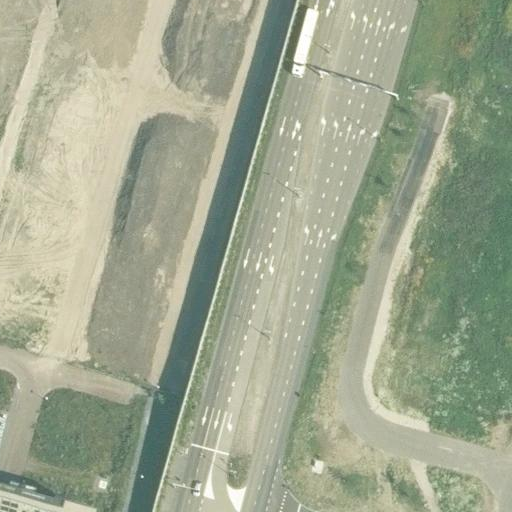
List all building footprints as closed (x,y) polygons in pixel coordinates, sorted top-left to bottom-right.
[(66,0),(65,0),(59,20),(92,30),(98,10),(66,0)] [(66,0),(98,10),(99,9),(101,0),(66,0)] [(137,9),(134,20),(142,23),(145,11),(137,9)] [(173,15),(169,26),(177,29),(181,17),(173,15)] [(218,17),(212,38),(245,48),(251,29),(251,26),(250,26),(248,25),(218,17)] [(53,40),(52,42),(56,43),(56,42),(86,51),(86,50),(92,30),(59,20),(53,40)] [(134,20),(130,32),(138,34),(142,23),(134,20)] [(167,35),(163,46),(171,49),(174,37),(167,35)] [(212,38),(205,59),(239,69),(244,50),(245,48),(212,38)] [(56,43),(50,62),(83,73),(89,51),(86,50),(86,51),(56,42),(56,43)] [(163,46),(160,58),(168,60),(171,49),(163,46)] [(125,50),(122,62),(129,64),(133,53),(125,50)] [(205,59),(199,80),(233,89),(234,85),(238,70),(239,69),(205,59)] [(50,62),(43,83),(76,93),(83,73),(50,62)] [(122,62),(118,73),(126,76),(129,64),(122,62)] [(154,76),(151,88),(159,90),(162,78),(154,76)] [(199,80),(193,100),(226,110),(233,89),(199,80)] [(40,95),(37,104),(70,114),(76,93),(43,83),(40,95)] [(151,88),(148,99),(155,102),(159,90),(151,88)] [(112,92),(109,103),(117,106),(120,94),(112,92)] [(193,100),(187,121),(220,131),(226,110),(193,100)] [(109,103),(106,114),(114,117),(117,106),(109,103)] [(31,124),(31,125),(62,134),(62,135),(64,136),(70,114),(37,104),(34,113),(34,115),(31,124)] [(142,118),(139,129),(146,131),(150,120),(142,118)] [(187,121),(181,142),(214,152),(215,147),(220,132),(220,131),(187,121)] [(25,136),(23,145),(56,155),(62,135),(62,134),(31,125),(31,124),(29,123),(26,132),(26,134),(25,136)] [(139,129),(135,141),(143,143),(146,131),(139,129)] [(100,133),(97,144),(105,147),(108,135),(100,133)] [(181,142),(175,162),(208,172),(211,164),(214,152),(181,142)] [(97,144),(93,156),(101,158),(105,147),(97,144)] [(20,153),(16,165),(50,175),(56,155),(23,145),(20,153)] [(130,159),(126,171),(134,173),(137,161),(130,159)] [(173,169),(168,183),(202,193),(205,184),(208,174),(208,172),(175,162),(173,169)] [(10,185),(10,186),(43,196),(50,175),(16,165),(10,185)] [(126,171),(123,182),(131,184),(134,173),(126,171)] [(88,174),(84,186),(92,188),(96,177),(88,174)] [(168,183),(162,205),(192,214),(194,214),(195,215),(196,213),(199,202),(202,193),(168,183)] [(4,207),(37,217),(43,196),(10,186),(4,207)] [(84,186),(81,197),(89,200),(92,188),(84,186)] [(0,229),(1,229),(11,233),(12,233),(30,238),(31,237),(37,217),(4,207),(3,209),(0,219),(0,229)] [(76,216),(72,227),(80,230),(83,218),(76,216)] [(72,227),(69,239),(76,241),(80,230),(72,227)] [(1,239),(0,241),(0,247),(10,250),(12,242),(1,239)] [(12,242),(10,250),(21,253),(24,246),(12,242)] [(38,249),(35,257),(47,261),(49,253),(38,249)] [(49,253),(47,261),(58,264),(61,256),(49,253)] [(107,270),(104,278),(116,281),(118,273),(107,270)] [(118,273),(116,281),(127,284),(130,277),(118,273)] [(143,281),(141,288),(153,292),(155,284),(143,281)] [(0,283),(0,284),(0,323),(6,326),(8,326),(19,289),(0,283)] [(155,284),(153,292),(164,295),(166,288),(155,284)] [(19,289),(8,326),(18,329),(27,331),(37,294),(19,289)] [(37,294),(27,331),(35,334),(46,337),(50,322),(57,300),(37,294)] [(76,345),(95,351),(106,314),(88,309),(87,308),(80,331),(77,342),(76,345)] [(106,314),(95,351),(97,351),(114,356),(125,319),(106,314)] [(125,319),(114,356),(132,362),(143,325),(125,319)] [(143,325),(132,362),(143,365),(149,367),(152,367),(163,330),(143,325)] [(0,511),(49,511),(50,511),(45,509),(34,511),(31,511),(21,503),(15,501),(3,498),(0,497),(0,511)]
